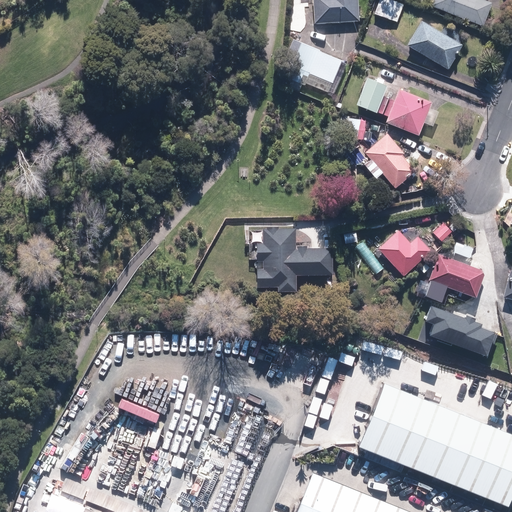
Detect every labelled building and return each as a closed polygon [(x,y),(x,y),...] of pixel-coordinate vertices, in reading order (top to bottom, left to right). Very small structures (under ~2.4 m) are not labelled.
[(311,0),(313,24),(359,21),(358,20),(364,19),(363,4),(358,4),(357,0),(311,0)] [(403,5),(388,0),(378,0),(373,15),(396,23),(403,5)] [(433,0),(431,7),(482,27),(491,5),(479,0),(433,0)] [(462,46),(420,22),(406,47),(447,71),(462,46)] [(302,89),(325,98),(340,62),(319,53),(319,51),(293,40),(283,63),(290,66),(285,78),(287,79),(285,83),(297,88),(299,84),(303,86),(302,89)] [(386,86),(366,78),(355,106),(375,114),(376,113),(382,96),(386,86)] [(418,136),(430,103),(397,90),(393,100),(387,117),(384,123),(418,136)] [(387,117),(393,100),(382,96),(376,113),(387,117)] [(386,134),(364,153),(394,188),(413,172),(400,156),(403,154),(386,134)] [(295,247),(294,229),(277,230),(277,226),(264,227),(264,230),(260,230),(261,243),(255,244),(255,261),(260,261),(261,269),(253,270),(254,290),(295,288),(294,277),(333,275),(332,248),(306,249),(306,246),(295,247)] [(343,233),(345,244),(356,242),(354,231),(343,233)] [(430,250),(417,237),(409,244),(397,231),(377,250),(402,276),(430,250)] [(438,254),(427,280),(431,281),(425,296),(440,303),(446,286),(475,298),(485,273),(438,254)] [(511,271),(509,271),(502,298),(511,299),(511,271)] [(430,335),(487,356),(492,344),(494,345),(498,333),(481,327),(483,324),(475,321),(476,318),(467,315),(466,318),(432,305),(426,322),(434,325),(430,335)] [(431,470),(435,471),(433,476),(470,491),(472,486),(479,489),(487,468),(481,465),(484,457),(449,443),(445,451),(440,449),(431,470)] [(416,511),(316,473),(300,511),(416,511)]
